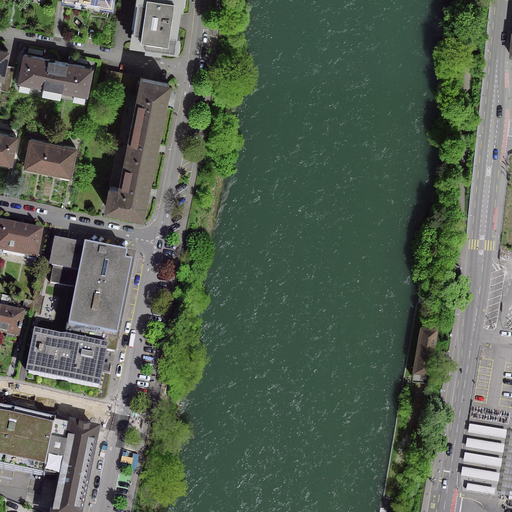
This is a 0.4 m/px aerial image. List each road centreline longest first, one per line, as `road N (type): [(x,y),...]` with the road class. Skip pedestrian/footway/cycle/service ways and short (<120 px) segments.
road 1 (secondary): [(442,511),(481,243),(502,0)]
road 2 (residential): [(191,69),(0,32)]
road 3 (residential): [(155,239),(121,416)]
road 4 (residential): [(191,69),(155,239)]
road 5 (residential): [(155,239),(0,208)]
road 6 (residential): [(0,389),(121,416)]
